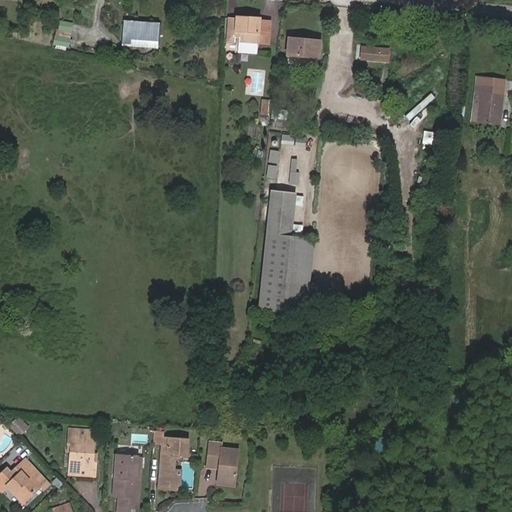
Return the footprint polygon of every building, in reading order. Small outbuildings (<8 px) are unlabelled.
[(257,42),(259,19),(236,18),(237,19),(228,19),(226,43),(232,44),(232,40),(243,41),(243,49),(257,49),(257,42)] [(269,19),(259,19),(257,42),(267,42),(269,19)] [(72,24),(60,21),(58,29),(71,32),(72,24)] [(146,24),(125,23),(123,44),(144,46),(145,40),(156,41),(158,25),(146,24)] [(70,39),(54,36),(53,44),(68,47),(70,39)] [(288,38),(286,54),(319,57),(320,41),(288,38)] [(388,50),(367,49),(366,59),(388,60),(388,50)] [(316,65),(314,80),(322,81),(324,66),(316,65)] [(477,120),(498,123),(502,95),(491,94),(492,86),(493,78),(476,76),(474,92),(480,93),(477,120)] [(492,86),(491,94),(502,95),(504,80),(493,78),(492,86)] [(260,114),(268,115),(269,100),(262,99),(260,114)] [(422,143),(433,144),(433,131),(423,131),(422,143)] [(280,144),(292,145),(293,136),(281,135),(280,144)] [(267,163),(277,164),(278,151),(268,150),(267,163)] [(275,178),(276,165),(266,165),(265,178),(275,178)] [(296,193),(270,191),(257,310),(306,316),(315,239),(292,236),(296,193)] [(18,416),(8,425),(19,437),(29,427),(18,416)] [(65,426),(64,433),(74,433),(74,435),(82,435),(82,434),(90,434),(90,428),(65,426)] [(158,436),(164,436),(164,431),(154,430),(153,443),(158,444),(158,436)] [(67,449),(66,466),(74,466),(74,465),(82,465),(82,466),(91,467),(92,457),(89,457),(89,451),(90,434),(82,434),(82,435),(74,435),(74,433),(64,433),(64,443),(68,443),(67,449)] [(158,444),(154,485),(174,487),(176,467),(168,467),(169,454),(182,455),(183,438),(164,436),(158,436),(158,444)] [(211,463),(216,463),(218,443),(218,439),(205,437),(204,442),(213,443),(211,463)] [(202,462),(211,463),(213,443),(204,442),(202,462)] [(218,443),(216,463),(214,479),(230,480),(234,445),(218,443)] [(133,475),(134,453),(113,452),(110,493),(116,493),(115,510),(126,510),(126,504),(127,494),(134,494),(135,475),(133,475)] [(139,453),(134,453),(133,475),(135,475),(134,494),(127,494),(126,504),(136,505),(139,453)] [(15,475),(9,468),(0,476),(0,488),(3,492),(6,489),(9,486),(25,502),(42,485),(46,488),(50,484),(26,459),(18,467),(21,469),(15,475)]
